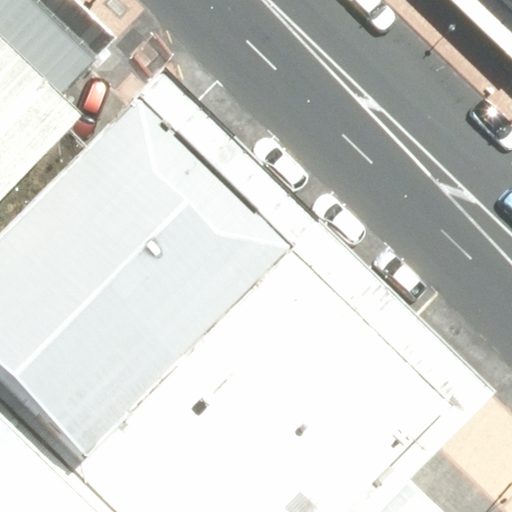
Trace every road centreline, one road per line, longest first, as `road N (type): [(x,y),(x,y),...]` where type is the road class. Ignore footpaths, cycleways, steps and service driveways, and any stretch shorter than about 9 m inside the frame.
road 1 (primary): [(511,282),(344,79)]
road 2 (primary): [(344,79),(511,214)]
